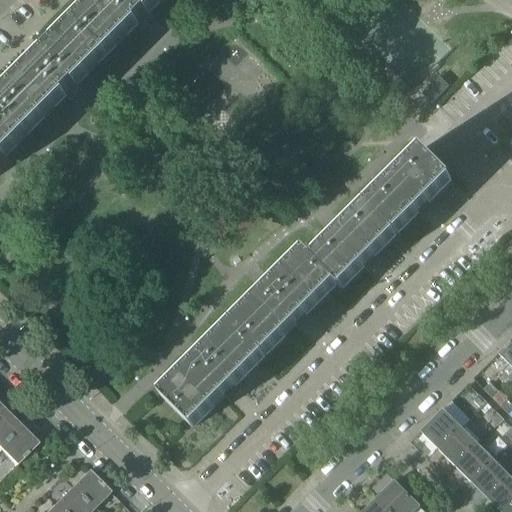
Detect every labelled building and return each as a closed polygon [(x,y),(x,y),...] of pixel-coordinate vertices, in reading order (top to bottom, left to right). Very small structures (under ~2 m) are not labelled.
[(511,0),(99,0),(0,99),(0,160),(160,0),(511,0)] [(439,78),(422,95),(432,105),(449,88),(439,78)] [(305,254),(231,328),(162,397),(162,398),(192,428),(335,285),(340,290),(341,289),(450,181),(450,180),(422,152),(422,153),(313,261),(306,254),(305,254)] [(511,380),(511,342),(498,356),(508,366),(501,373),(510,382),(511,380)] [(483,391),(492,400),(498,394),(489,385),(483,391)] [(487,406),(478,397),(472,403),(481,412),(487,406)] [(500,408),(509,417),(511,413),(511,407),(506,402),(500,408)] [(420,434),(440,453),(462,430),(443,411),(420,434)] [(0,418),(0,451),(22,429),(5,413),(0,418)] [(504,422),(495,413),(489,419),(497,428),(504,422)] [(22,429),(0,451),(16,467),(38,445),(22,429)] [(440,453),(456,469),(479,447),(462,430),(440,453)] [(456,469),(473,486),(495,463),(479,447),(456,469)] [(473,486),(489,502),(511,480),(495,463),(473,486)] [(88,472),(69,492),(89,511),(92,511),(110,494),(88,472)] [(489,502),(498,511),(510,511),(511,511),(511,479),(511,480),(489,502)] [(394,482),(377,500),(388,511),(416,511),(420,508),(394,482)] [(89,511),(69,492),(52,508),(56,511),(89,511)] [(388,511),(377,500),(364,511),(388,511)]
